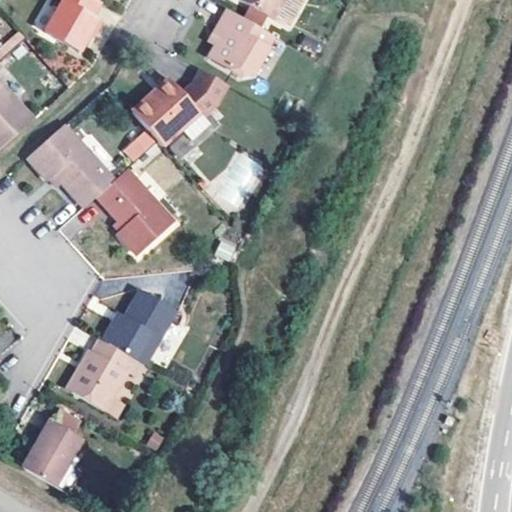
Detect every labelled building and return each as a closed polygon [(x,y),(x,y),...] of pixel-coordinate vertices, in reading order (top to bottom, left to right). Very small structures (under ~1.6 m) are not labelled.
[(96,0),(58,0),(58,1),(64,4),(46,35),(80,54),(97,23),(93,20),(103,4),(96,0)] [(241,0),(239,4),(278,25),(279,23),(291,0),(241,0)] [(299,0),(291,0),(279,23),(293,31),(308,5),(299,0)] [(229,14),(219,35),(227,40),(219,54),(214,63),(244,79),(256,76),(271,51),(265,47),(270,37),(229,14)] [(16,33),(0,45),(0,60),(11,52),(14,56),(26,46),(16,33)] [(211,49),(219,54),(227,40),(219,35),(211,49)] [(185,99),(204,121),(219,108),(230,88),(205,74),(197,88),(185,99)] [(0,152),(1,153),(36,122),(0,82),(0,152)] [(163,103),(178,91),(172,83),(157,97),(163,103)] [(158,146),(165,153),(170,149),(185,136),(194,146),(212,130),(204,121),(185,99),(178,91),(163,103),(157,97),(133,118),(158,146)] [(144,130),(122,150),(133,163),(155,142),(144,130)] [(64,132),(27,164),(48,189),(55,182),(84,213),(97,201),(113,187),(64,132)] [(178,159),(194,146),(185,136),(170,149),(178,159)] [(113,187),(97,201),(122,230),(114,237),(134,259),(170,226),(125,176),(113,187)] [(230,262),(236,246),(220,239),(214,255),(230,262)] [(129,361),(142,368),(171,317),(138,297),(118,330),(111,326),(100,343),(129,361)] [(100,343),(97,342),(89,355),(86,353),(63,393),(102,415),(126,375),(122,373),(129,361),(100,343)] [(24,467),(55,486),(83,439),(50,420),(24,467)]
